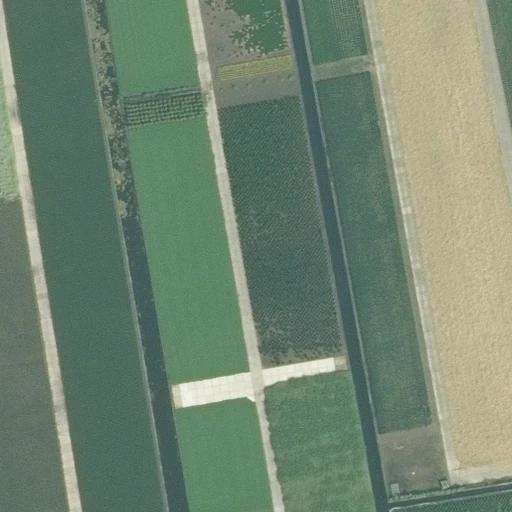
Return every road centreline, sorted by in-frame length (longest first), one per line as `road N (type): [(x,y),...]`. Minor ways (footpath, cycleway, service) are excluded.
road 1 (track): [(368,0),(454,478),(511,467)]
road 2 (track): [(281,511),(192,0)]
road 3 (track): [(0,53),(72,511)]
road 4 (track): [(511,184),(476,0)]
